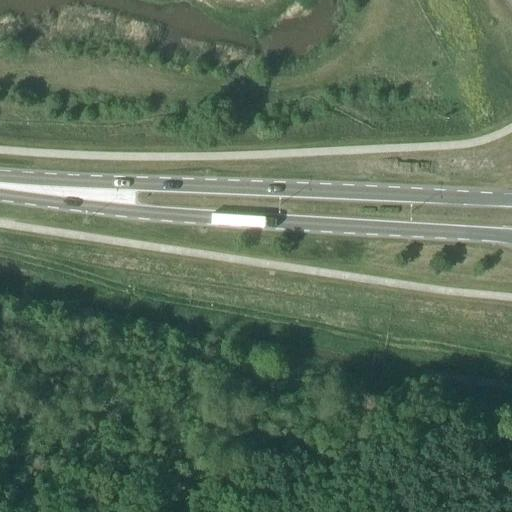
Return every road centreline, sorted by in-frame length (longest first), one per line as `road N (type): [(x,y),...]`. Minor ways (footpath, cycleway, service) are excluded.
road 1 (primary): [(70,189),(139,211),(231,225),(511,237)]
road 2 (primary): [(511,205),(142,185),(70,189)]
